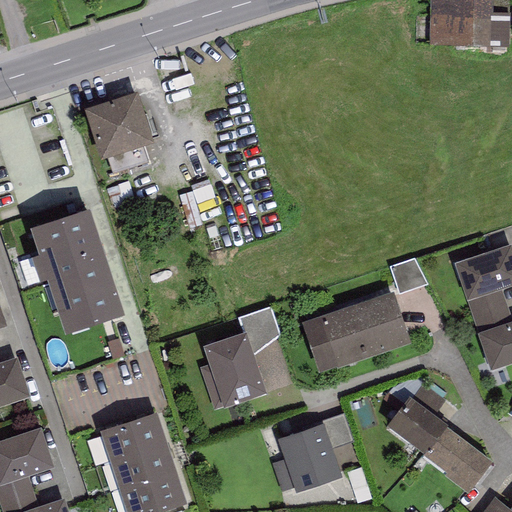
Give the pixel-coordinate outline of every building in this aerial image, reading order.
[(430,0),(429,48),(491,50),(492,18),(492,0),(430,0)] [(509,18),(492,18),(491,50),(509,50),(509,18)] [(138,97),(84,114),(100,163),(154,146),(138,97)] [(47,286),(65,340),(124,321),(90,213),(29,235),(38,260),(31,262),(40,288),(47,286)] [(511,249),(511,247),(454,267),(467,305),(502,293),(511,289),(511,249)] [(414,262),(391,269),(400,296),(426,286),(414,262)] [(511,320),(502,293),(467,305),(478,336),(511,325),(511,320)] [(393,296),(302,327),(320,379),(411,348),(393,296)] [(239,320),(244,337),(247,336),(253,356),(280,337),(271,309),(239,320)] [(511,325),(478,336),(490,375),(511,367),(511,325)] [(224,412),(266,397),(253,356),(247,336),(244,337),(203,351),(208,367),(200,370),(214,412),(222,409),(224,412)] [(0,365),(0,410),(30,400),(17,361),(0,365)] [(422,459),(447,431),(410,401),(386,429),(422,459)] [(302,429),(303,435),(324,428),(331,450),(352,443),(344,416),(302,429)] [(110,465),(167,446),(157,417),(100,435),(110,465)] [(303,435),(278,443),(284,461),(272,465),(281,495),(293,491),(295,496),(342,481),(331,450),(324,428),(303,435)] [(447,431),(422,459),(467,496),(491,467),(447,431)] [(40,432),(0,445),(0,489),(29,480),(54,471),(40,432)] [(167,446),(110,465),(119,492),(176,473),(167,446)] [(176,473),(119,492),(125,511),(174,511),(187,508),(176,473)] [(32,511),(39,510),(29,480),(0,489),(0,506),(2,511),(32,511)] [(507,511),(495,501),(486,511),(507,511)] [(39,510),(32,511),(67,511),(64,502),(39,510)]
